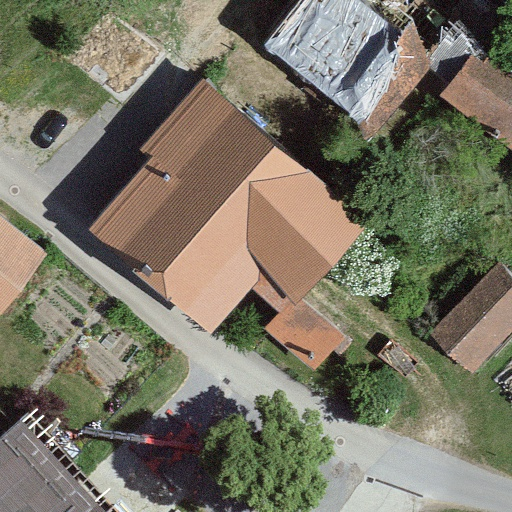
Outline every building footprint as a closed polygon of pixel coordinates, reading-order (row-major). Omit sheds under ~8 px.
[(511,72),(489,56),(484,63),(472,53),(440,96),(511,150),(511,72)] [(134,151),(82,208),(200,313),(247,261),(274,285),(280,278),(347,205),(193,66),(127,138),(134,151)] [(0,288),(35,240),(0,215),(0,288)] [(511,276),(490,255),(424,323),(464,362),(511,313),(511,276)] [(332,323),(280,278),(252,311),(304,355),(332,323)] [(107,511),(14,409),(0,421),(0,511),(107,511)]
